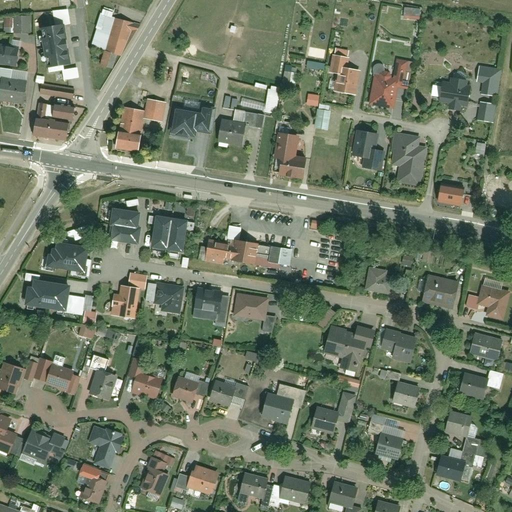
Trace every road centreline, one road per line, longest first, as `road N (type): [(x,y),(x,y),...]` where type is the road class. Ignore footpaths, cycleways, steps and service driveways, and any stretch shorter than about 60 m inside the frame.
road 1 (residential): [(111,264),(406,312),(430,327),(446,369),(414,489)]
road 2 (tertiary): [(74,166),(424,222)]
road 3 (tertiary): [(74,166),(170,0)]
road 4 (residential): [(355,116),(441,131),(424,222)]
road 5 (residential): [(331,463),(228,424),(175,432)]
road 6 (residential): [(175,432),(228,457),(331,463)]
road 7 (unknown): [(142,47),(276,90)]
road 8 (tertiary): [(0,282),(74,166)]
